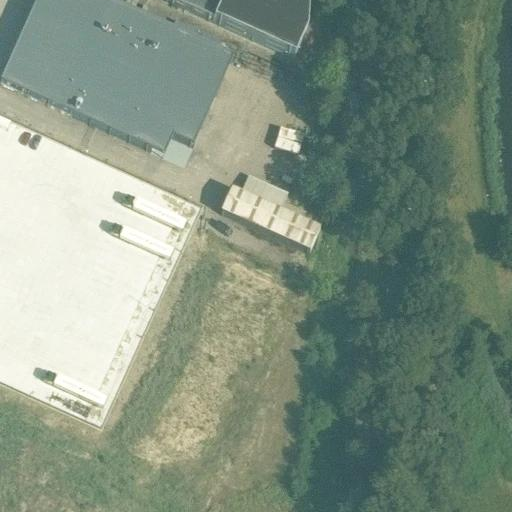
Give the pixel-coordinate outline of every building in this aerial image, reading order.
[(37,0),(0,83),(0,86),(96,129),(133,146),(150,155),(159,135),(192,150),(232,60),(98,0),(37,0)] [(167,0),(166,3),(295,61),(308,33),(308,0),(167,0)] [(219,216),(308,256),(318,233),(280,216),(288,196),(248,178),(239,198),(230,193),(219,216)] [(206,246),(123,428),(197,461),(279,279),(206,246)] [(387,265),(397,277),(405,269),(396,257),(387,265)]
